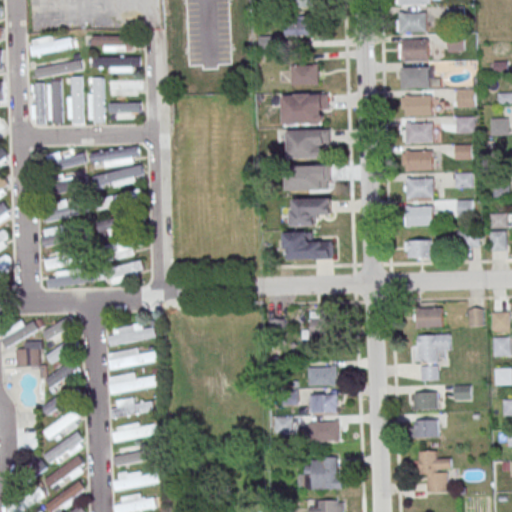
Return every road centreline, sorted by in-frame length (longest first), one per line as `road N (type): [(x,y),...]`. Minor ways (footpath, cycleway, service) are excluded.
road 1 (residential): [(381,511),(363,0)]
road 2 (residential): [(68,302),(144,299),(176,289),(511,278)]
road 3 (residential): [(31,303),(12,0)]
road 4 (residential): [(163,292),(156,0)]
road 5 (residential): [(19,137),(161,131)]
